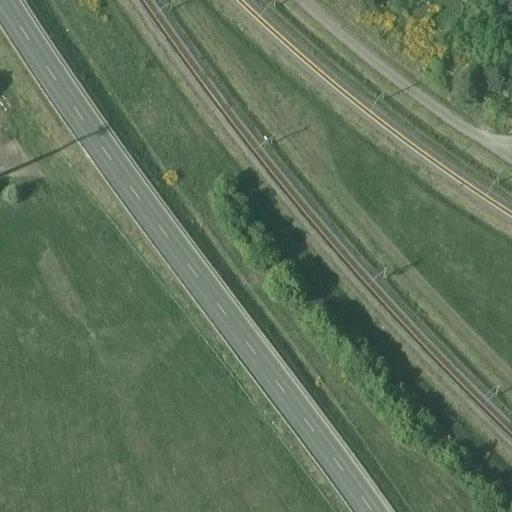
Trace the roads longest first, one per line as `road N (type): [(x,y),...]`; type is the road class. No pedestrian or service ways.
road 1 (primary): [(368,511),(1,0)]
road 2 (track): [(511,382),(352,219),(291,140)]
